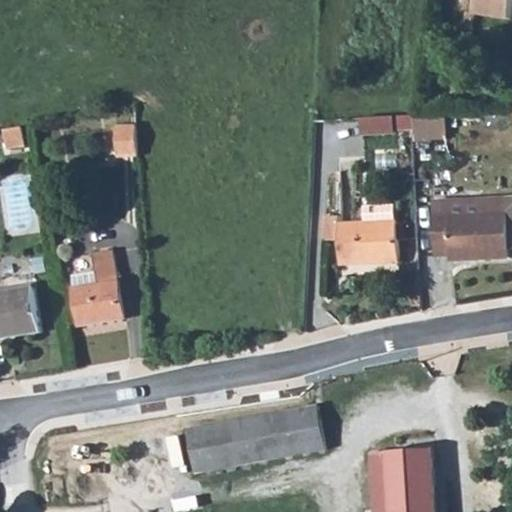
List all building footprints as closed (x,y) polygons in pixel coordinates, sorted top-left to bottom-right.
[(511,0),(480,0),(478,15),(511,19),(511,0)] [(447,114),(414,116),(415,141),(449,140),(447,114)] [(139,156),(137,126),(117,127),(119,157),(139,156)] [(24,128),(6,131),(9,150),(28,146),(24,128)] [(511,197),(435,201),(437,257),(452,256),(452,261),(511,259),(510,250),(511,249),(511,197)] [(342,217),(327,216),(326,241),(342,241),(343,265),(401,262),(399,222),(397,222),(396,206),(367,207),(367,224),(342,225),(342,217)] [(101,285),(76,289),(83,326),(127,319),(115,252),(96,255),(101,285)] [(37,288),(0,294),(0,340),(45,333),(37,288)] [(191,430),(199,474),(328,450),(320,406),(191,430)] [(438,511),(435,449),(372,453),(376,511),(438,511)]
